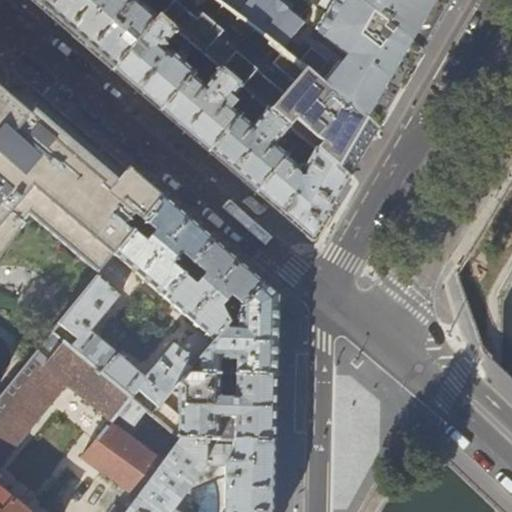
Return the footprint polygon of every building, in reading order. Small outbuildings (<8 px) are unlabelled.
[(30,0),(39,7),(45,12),(55,0),(30,0)] [(176,0),(55,0),(45,12),(51,17),(114,71),(161,18),(175,2),(176,0)] [(216,0),(281,51),(303,24),(287,12),(289,10),(278,1),(276,4),(271,0),(216,0)] [(344,57),(325,85),(379,128),(385,117),(406,81),(422,54),(353,0),(334,0),(312,32),(344,57)] [(353,0),(422,54),(452,0),(353,0)] [(363,156),(379,128),(325,85),(283,52),(273,63),(296,83),(285,96),(235,54),(228,63),(210,47),(218,38),(175,2),(161,18),(178,32),(197,49),(207,57),(255,98),(291,129),(303,139),(309,144),(315,150),(349,179),(363,156)] [(171,41),(178,32),(161,18),(114,71),(118,75),(162,111),(207,57),(197,49),(184,64),(175,55),(180,49),(171,41)] [(209,152),(255,98),(207,57),(162,111),(189,135),(209,152)] [(0,246),(20,222),(26,228),(27,226),(25,224),(32,216),(101,273),(163,197),(150,186),(71,119),(36,89),(34,91),(30,87),(17,87),(0,88),(0,87),(0,246)] [(284,137),(291,129),(255,98),(209,152),(237,176),(256,193),(286,158),(288,156),(276,146),(280,141),(285,145),(288,141),(284,137)] [(303,151),(309,144),(303,139),(297,146),(303,151)] [(298,169),(286,158),(256,193),(276,210),(313,241),(323,224),(349,179),(315,150),(307,166),(305,166),(306,177),(300,178),(298,169)] [(164,300),(214,241),(184,216),(163,197),(101,273),(58,325),(77,341),(71,349),(101,374),(117,355),(90,332),(120,296),(113,291),(123,279),(122,275),(128,268),(164,300)] [(244,267),(214,241),(164,300),(200,331),(195,338),(191,339),(180,351),(174,345),(145,379),(117,355),(101,374),(131,398),(132,399),(138,391),(158,407),(162,403),(175,388),(186,375),(200,359),(227,327),(227,326),(264,284),(244,267)] [(228,375),(277,376),(278,340),(279,297),(264,284),(227,326),(238,327),(238,332),(227,332),(227,327),(200,359),(200,375),(219,375),(219,360),(237,361),(237,370),(229,370),(228,375)] [(131,398),(101,374),(71,349),(52,333),(0,396),(0,511),(28,511),(0,489),(0,466),(66,385),(111,422),(131,398)] [(179,391),(178,416),(162,403),(158,407),(151,416),(180,439),(275,441),(276,403),(277,376),(228,375),(219,375),(200,375),(186,375),(175,388),(179,391)] [(147,412),(132,399),(131,398),(111,422),(82,459),(131,496),(128,501),(133,504),(163,463),(129,436),(147,412)] [(273,511),(275,441),(180,439),(163,463),(133,504),(129,510),(132,511),(273,511)]
